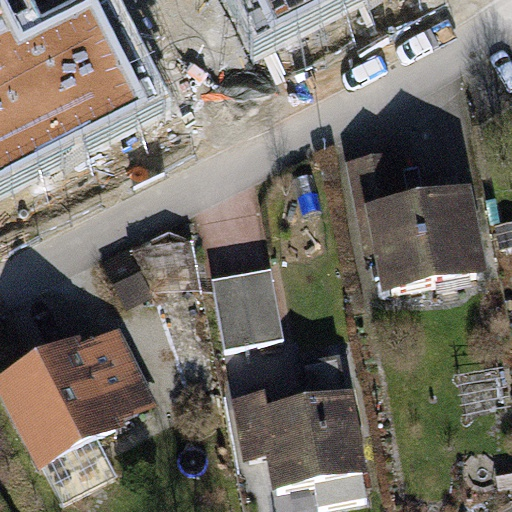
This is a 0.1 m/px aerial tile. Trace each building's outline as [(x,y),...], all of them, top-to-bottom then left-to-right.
[(23,0),(0,0),(0,190),(162,111),(110,5),(43,38),(23,0)] [(239,0),(263,47),(356,0),(239,0)] [(472,205),(379,223),(394,302),(487,285),(472,205)] [(229,351),(291,344),(283,276),(221,284),(229,351)] [(105,339),(8,389),(51,472),(148,422),(105,339)] [(270,408),(242,412),(251,469),(281,464),(285,491),(365,479),(354,406),(271,418),(270,408)]
